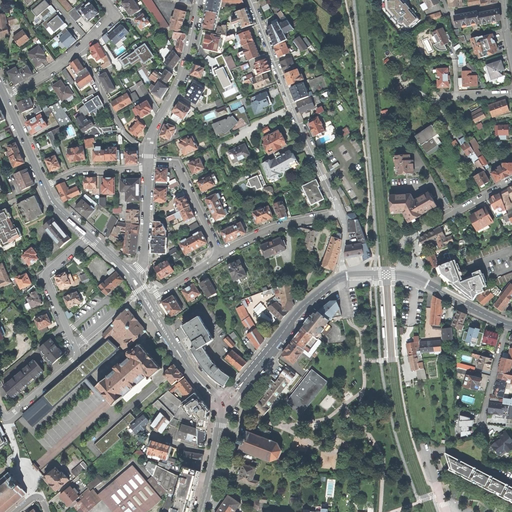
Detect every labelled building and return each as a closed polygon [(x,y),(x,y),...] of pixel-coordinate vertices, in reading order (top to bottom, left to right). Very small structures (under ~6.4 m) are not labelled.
[(53,16),(44,23),(54,35),(68,24),(58,11),(57,11),(48,0),(41,0),(32,8),(42,20),(51,13),(53,16)] [(65,0),(57,0),(68,13),(73,9),(65,0)] [(133,0),(126,0),(122,3),(125,9),(129,14),(130,15),(131,16),(132,15),(140,10),(133,0)] [(162,30),(162,31),(169,27),(151,0),(142,0),(160,27),(162,30)] [(208,0),(208,2),(207,11),(219,14),(222,1),(221,0),(208,0)] [(385,0),(385,2),(386,9),(400,25),(403,26),(403,25),(407,29),(418,19),(411,10),(412,9),(406,2),(404,4),(400,0),(385,0)] [(423,12),(440,3),(437,0),(424,0),(425,2),(420,5),(423,12)] [(83,11),(90,20),(94,17),(99,13),(92,4),(92,5),(86,9),(85,10),(83,11)] [(78,21),(83,16),(75,8),(70,13),(78,21)] [(239,22),(242,29),(253,24),(250,17),(246,9),(236,13),(238,19),(231,22),(232,25),(239,22)] [(171,29),(181,32),(183,22),(186,12),(176,10),(174,17),(172,17),(171,21),(173,22),(171,29)] [(488,12),(481,13),(480,12),(477,12),(467,14),(456,16),(458,27),(479,23),(480,24),(499,20),(497,10),(488,12)] [(203,28),(215,30),(219,14),(207,11),(205,19),(203,28)] [(283,23),(280,25),(282,29),(284,32),(285,34),(294,29),(288,21),(281,11),(277,14),(282,20),(284,19),(285,21),(286,20),(286,21),(283,23)] [(429,23),(443,19),(441,12),(426,16),(429,23)] [(135,20),(141,29),(149,23),(143,14),(142,15),(141,16),(139,17),(138,18),(137,19),(135,20)] [(78,24),(82,28),(87,24),(83,19),(78,24)] [(270,35),(275,46),(285,41),(288,40),(285,34),(284,32),(279,35),(277,32),(282,29),(280,25),(277,19),(271,22),(273,25),(267,28),(270,35)] [(114,32),(121,40),(124,36),(128,33),(121,25),(118,28),(114,32)] [(0,37),(10,34),(8,26),(0,27),(0,37)] [(64,36),(69,43),(76,37),(82,32),(76,26),(64,36)] [(217,33),(227,35),(227,26),(223,26),(222,28),(218,27),(217,33)] [(442,28),(433,33),(438,43),(433,45),(434,46),(436,48),(438,49),(440,50),(442,51),(444,51),(447,50),(445,45),(447,44),(449,43),(447,40),(450,38),(448,35),(446,36),(442,28)] [(17,42),(20,46),(30,39),(24,30),(14,38),(17,42)] [(242,46),(243,46),(254,42),(252,36),(250,31),(236,36),(238,42),(241,41),(242,46)] [(116,44),(121,40),(114,32),(109,36),(108,36),(111,40),(116,44)] [(106,44),(111,40),(108,36),(109,36),(106,33),(101,37),(106,44)] [(160,35),(168,47),(171,45),(169,42),(163,33),(160,35)] [(179,52),(182,52),(184,43),(186,34),(175,33),(173,38),(174,38),(178,39),(177,48),(179,52)] [(208,43),(207,49),(217,51),(220,38),(217,38),(217,36),(212,35),(212,37),(206,35),(206,38),(205,43),(208,43)] [(300,49),(302,52),(308,49),(307,49),(302,40),(298,35),(293,39),(300,49)] [(478,37),(471,39),(473,45),(474,45),(478,59),(489,55),(489,54),(497,51),(496,47),(497,47),(496,45),(495,45),(494,44),(494,43),(495,43),(495,41),(493,40),(491,35),(484,37),(483,36),(479,37),(478,37)] [(305,38),(302,40),(307,49),(311,46),(305,38)] [(279,57),(289,53),(288,51),(290,51),(289,49),(288,50),(285,41),(275,46),(277,53),(279,57)] [(247,55),(249,60),(260,56),(257,48),(254,42),(243,46),(245,51),(242,52),(238,54),(239,58),(244,56),(247,55)] [(95,57),(97,61),(105,57),(105,55),(98,43),(90,48),(93,53),(95,57)] [(147,63),(157,57),(148,43),(131,54),(129,51),(118,58),(125,69),(143,57),(147,63)] [(29,54),(37,66),(42,63),(46,60),(43,56),(45,55),(39,46),(29,54)] [(106,54),(112,65),(117,62),(109,50),(105,53),(106,54)] [(164,63),(173,69),(176,64),(180,58),(174,51),(173,52),(164,63)] [(215,59),(217,64),(225,61),(224,58),(223,55),(215,59)] [(231,55),(224,58),(225,61),(230,71),(236,68),(231,55)] [(283,69),(285,74),(296,70),(291,58),(281,62),(283,69)] [(77,74),(84,69),(78,59),(74,62),(70,64),(77,74)] [(258,73),(259,75),(262,74),(271,71),(268,64),(266,59),(255,64),(257,69),(258,73)] [(477,71),(471,62),(466,65),(470,72),(477,71)] [(500,76),(499,72),(499,71),(500,71),(500,70),(500,69),(502,68),(500,62),(486,67),(490,79),(500,76)] [(193,70),(191,75),(201,78),(204,69),(200,68),(200,67),(194,65),(193,70)] [(19,71),(24,79),(29,77),(33,74),(28,66),(19,71)] [(12,78),(16,84),(24,79),(19,71),(18,68),(11,71),(12,73),(10,74),(12,78)] [(84,69),(77,74),(80,78),(75,81),(80,88),(86,84),(87,85),(90,83),(89,82),(93,79),(89,73),(86,68),(84,69)] [(290,85),(304,80),(302,75),(300,76),(298,69),(296,70),(285,74),(288,80),(290,85)] [(447,69),(437,69),(437,74),(435,74),(435,79),(438,79),(438,87),(443,87),(448,87),(448,80),(450,80),(450,76),(448,76),(447,69)] [(160,78),(166,83),(169,79),(172,75),(166,70),(162,75),(160,78)] [(471,77),(470,72),(463,72),(463,82),(460,82),(460,86),(472,85),(477,85),(476,76),(471,77)] [(104,85),(108,93),(115,90),(106,73),(99,76),(104,85)] [(253,80),(256,89),(270,83),(268,79),(267,75),(263,76),(262,74),(259,75),(256,76),(256,79),(253,80)] [(64,102),(65,104),(74,98),(72,95),(73,95),(68,87),(66,88),(61,81),(56,84),(53,86),(63,102),(64,102)] [(152,92),(159,97),(162,93),(164,94),(166,91),(168,88),(159,82),(152,92)] [(185,98),(196,104),(198,99),(201,101),(203,97),(201,95),(204,90),(194,83),(191,89),(190,88),(189,90),(187,92),(188,93),(185,98)] [(296,102),(309,97),(304,83),(291,88),(294,95),(296,102)] [(144,94),(148,92),(144,84),(139,87),(144,94)] [(404,103),(410,99),(403,90),(398,95),(404,103)] [(135,92),(129,95),(133,102),(139,99),(135,92)] [(252,103),(255,113),(263,110),(262,108),(269,105),(268,101),(266,97),(268,96),(266,92),(252,98),(254,102),(252,103)] [(82,100),(84,104),(95,97),(93,94),(82,100)] [(114,107),(116,111),(133,102),(129,95),(128,94),(120,98),(119,95),(114,97),(116,100),(111,103),(114,107)] [(84,104),(90,113),(98,108),(100,112),(105,109),(103,105),(104,105),(102,102),(101,99),(99,100),(97,96),(95,97),(84,104)] [(301,113),(314,108),(311,98),(297,104),(299,108),(301,113)] [(31,108),(30,106),(27,100),(18,104),(20,108),(22,113),(31,109),(31,108)] [(492,117),(509,111),(507,106),(505,100),(488,106),(492,117)] [(136,108),(141,118),(147,115),(151,113),(150,111),(152,110),(148,101),(136,108)] [(35,103),(38,108),(34,110),(37,115),(38,114),(43,111),(38,102),(35,103)] [(59,102),(49,107),(52,112),(60,127),(61,127),(72,121),(59,102)] [(173,113),(174,113),(182,118),(184,119),(190,109),(179,102),(176,107),(173,113)] [(84,105),(81,108),(85,115),(89,112),(84,105)] [(41,115),(42,118),(52,112),(49,107),(43,111),(38,114),(40,116),(41,115)] [(216,111),(218,116),(227,112),(225,107),(216,111)] [(475,123),(485,117),(481,109),(477,110),(479,113),(472,117),(475,123)] [(202,113),(203,120),(217,118),(216,111),(202,113)] [(170,118),(177,122),(179,119),(181,120),(182,118),(174,113),(170,118)] [(29,128),(32,132),(37,130),(38,131),(47,126),(42,118),(41,115),(40,116),(37,118),(34,119),(31,121),(27,124),(29,128)] [(75,119),(78,124),(82,121),(84,125),(86,123),(81,116),(75,119)] [(213,124),(217,135),(225,132),(226,134),(232,129),(239,122),(234,116),(232,116),(231,116),(230,116),(229,118),(229,119),(228,119),(227,118),(213,124)] [(319,137),(323,135),(322,133),(325,131),(322,125),(322,124),(321,122),(319,117),(313,120),(314,122),(309,124),(313,131),(315,136),(318,135),(319,137)] [(78,124),(84,132),(94,125),(92,123),(91,120),(86,123),(84,125),(82,121),(78,124)] [(129,130),(136,136),(141,131),(144,127),(137,121),(129,130)] [(163,130),(160,136),(165,138),(166,140),(167,140),(169,140),(169,139),(170,140),(172,135),(174,135),(176,130),(174,129),(175,127),(169,124),(168,126),(165,125),(163,130)] [(415,137),(429,156),(435,152),(440,148),(438,145),(441,143),(438,138),(440,137),(432,125),(415,137)] [(499,139),(506,139),(506,135),(509,135),(509,131),(508,125),(498,126),(499,135),(499,139)] [(60,127),(52,131),(55,138),(64,134),(61,127),(60,127)] [(346,135),(351,132),(348,127),(343,130),(346,135)] [(445,133),(451,142),(455,140),(449,130),(445,133)] [(48,132),(54,148),(58,147),(55,138),(52,131),(48,132)] [(268,152),(269,154),(273,152),(278,149),(286,145),(282,138),(278,131),(270,136),(269,135),(264,138),(266,142),(267,144),(265,145),(265,146),(266,148),(268,152)] [(182,150),(185,155),(198,149),(192,137),(189,139),(188,137),(182,140),(183,142),(179,143),(182,150)] [(474,139),(468,142),(474,152),(475,154),(477,153),(479,152),(478,149),(479,148),(474,139)] [(468,142),(461,146),(467,156),(474,152),(468,142)] [(10,151),(12,156),(21,153),(19,148),(16,143),(8,147),(10,151)] [(229,152),(234,162),(250,155),(245,144),(236,148),(229,152)] [(286,145),(278,149),(281,155),(290,151),(287,145),(286,145)] [(70,158),(71,162),(76,161),(76,162),(77,163),(80,162),(80,161),(83,160),(86,160),(84,147),(68,150),(69,154),(67,154),(68,158),(70,158)] [(106,150),(106,161),(112,161),(117,161),(117,148),(113,148),(113,150),(109,150),(106,150)] [(273,152),(275,155),(277,154),(278,157),(276,158),(268,162),(268,161),(262,164),(268,178),(270,177),(271,181),(282,176),(283,171),(296,164),(294,161),(296,161),(293,156),(290,151),(281,155),(278,149),(273,152)] [(100,161),(106,161),(106,150),(102,150),(98,150),(96,150),(94,150),(94,161),(100,161)] [(126,160),(127,164),(132,164),(138,164),(138,157),(138,151),(131,151),(129,151),(126,151),(126,156),(125,156),(125,160),(126,160)] [(256,162),(259,170),(265,183),(271,181),(270,177),(268,178),(262,164),(268,161),(268,162),(276,158),(275,155),(273,152),(269,154),(256,162)] [(478,154),(477,153),(475,154),(485,169),(489,167),(482,156),(484,155),(481,152),(478,154)] [(13,165),(14,168),(25,163),(23,158),(21,153),(12,156),(10,157),(13,164),(13,165)] [(45,158),(51,172),(52,171),(53,172),(55,172),(56,171),(56,170),(58,169),(61,168),(55,154),(45,158)] [(486,171),(485,169),(475,154),(470,157),(474,164),(475,163),(481,173),(474,177),(480,187),(481,186),(482,187),(485,186),(484,185),(487,183),(489,182),(484,172),(486,171)] [(408,174),(414,173),(413,160),(410,160),(410,155),(395,156),(396,175),(408,174)] [(196,173),(196,175),(203,172),(202,170),(204,169),(200,159),(189,164),(191,169),(194,174),(196,173)] [(498,169),(491,173),(496,184),(508,177),(511,174),(511,163),(502,163),(502,167),(501,167),(500,167),(497,168),(498,169)] [(156,175),(156,181),(167,182),(168,173),(168,169),(156,168),(156,175)] [(15,175),(22,191),(35,185),(31,176),(28,169),(15,175)] [(258,191),(263,188),(262,186),(266,184),(265,183),(259,170),(251,173),(252,177),(252,178),(252,179),(251,179),(249,180),(247,186),(252,189),(256,187),(258,191)] [(200,187),(202,192),(215,186),(212,180),(211,176),(207,178),(206,177),(202,179),(202,180),(198,182),(200,187)] [(85,178),(85,189),(96,189),(96,178),(90,178),(85,178)] [(114,194),(115,194),(115,178),(110,178),(104,178),(104,184),(102,184),(102,193),(104,192),(104,194),(111,194),(114,194)] [(127,192),(127,195),(129,195),(129,199),(132,199),(132,197),(134,197),(139,197),(139,189),(139,181),(121,181),(122,192),(127,192)] [(303,187),(312,204),(318,201),(323,199),(317,187),(318,186),(316,181),(308,184),(304,186),(303,187)] [(58,188),(60,193),(65,191),(64,189),(67,188),(65,185),(58,188)] [(511,186),(511,187),(500,193),(507,211),(509,210),(508,209),(511,207),(511,204),(511,203),(511,204),(508,198),(507,195),(510,193),(511,197),(511,186)] [(264,189),(266,195),(273,195),(273,189),(272,188),(270,187),(264,189)] [(64,201),(72,197),(69,192),(70,191),(68,188),(67,188),(64,189),(65,191),(60,193),(62,197),(64,201)] [(69,192),(72,197),(80,194),(77,188),(70,191),(69,192)] [(163,201),(166,202),(167,190),(167,188),(156,188),(155,194),(155,201),(159,201),(163,201)] [(412,221),(413,222),(416,220),(416,219),(423,215),(422,215),(424,213),(426,213),(426,214),(430,212),(429,211),(437,206),(429,192),(414,201),(411,194),(390,196),(390,198),(389,198),(389,202),(391,202),(392,214),(402,213),(404,216),(405,216),(409,223),(412,221)] [(507,211),(500,193),(495,196),(489,199),(495,210),(502,205),(505,210),(501,212),(502,216),(508,214),(507,211)] [(210,207),(211,210),(221,205),(219,199),(221,198),(219,194),(217,195),(206,199),(207,200),(206,201),(207,204),(209,204),(210,207)] [(84,197),(95,205),(97,203),(86,195),(84,197)] [(20,209),(27,223),(39,218),(38,216),(44,214),(41,208),(42,208),(41,205),(40,202),(38,203),(35,196),(17,205),(19,209),(20,209)] [(175,208),(177,213),(180,211),(190,207),(188,201),(186,197),(181,199),(180,197),(175,200),(178,207),(175,208)] [(80,211),(84,215),(90,207),(83,200),(76,208),(80,211)] [(276,209),(279,220),(284,219),(288,218),(286,211),(285,206),(284,207),(283,202),(274,204),(275,210),(276,209)] [(216,219),(216,220),(226,215),(229,213),(226,209),(224,210),(221,205),(211,210),(212,213),(214,215),(213,216),(213,217),(214,219),(216,219)] [(84,215),(87,218),(94,210),(90,207),(84,215)] [(190,207),(180,211),(182,215),(185,221),(195,217),(192,211),(190,207)] [(253,213),(258,224),(264,221),(264,222),(265,222),(267,221),(267,220),(273,218),(269,207),(253,213)] [(490,227),(488,224),(493,222),(486,207),(483,209),(476,213),(477,216),(471,219),(477,231),(478,230),(478,232),(478,233),(479,233),(490,227)] [(4,241),(5,245),(15,240),(14,239),(22,236),(18,227),(15,229),(12,223),(10,217),(12,217),(10,212),(8,213),(6,208),(0,210),(0,236),(2,242),(4,241)] [(127,223),(128,223),(139,225),(139,218),(139,210),(127,210),(127,223)] [(108,228),(109,229),(113,231),(113,230),(115,227),(118,220),(114,216),(108,228)] [(227,220),(230,226),(236,223),(233,217),(227,220)] [(43,227),(61,248),(71,239),(62,229),(53,218),(43,227)] [(349,232),(356,232),(357,232),(357,231),(362,230),(360,224),(359,220),(357,220),(348,220),(349,232)] [(125,234),(126,230),(127,223),(118,222),(117,227),(117,229),(119,230),(121,230),(121,233),(125,234)] [(190,226),(192,230),(199,226),(197,222),(190,226)] [(427,234),(419,237),(422,242),(424,247),(437,240),(440,247),(438,248),(437,246),(431,249),(432,252),(449,245),(448,245),(454,243),(451,236),(454,233),(457,232),(453,225),(450,227),(447,222),(444,224),(427,234)] [(127,230),(127,234),(137,235),(138,230),(139,225),(128,223),(128,224),(127,230)] [(241,223),(231,228),(236,238),(241,236),(246,233),(241,223)] [(154,230),(153,236),(165,236),(165,232),(167,231),(163,224),(161,225),(154,225),(154,230)] [(172,227),(175,233),(180,231),(177,225),(172,227)] [(226,242),(227,243),(236,238),(231,228),(222,232),(223,235),(224,238),(224,239),(225,242),(226,242)] [(305,249),(309,249),(312,250),(315,231),(308,229),(307,234),(305,249)] [(359,242),(360,244),(362,244),(367,243),(362,230),(357,231),(357,232),(356,232),(359,242)] [(335,231),(333,237),(341,240),(342,233),(335,231)] [(195,236),(191,238),(197,249),(202,246),(204,247),(206,245),(206,244),(207,243),(204,237),(202,232),(199,234),(199,233),(194,235),(195,236)] [(125,252),(135,254),(136,244),(137,235),(127,234),(125,252)] [(153,252),(165,253),(166,236),(165,236),(153,236),(153,244),(153,252)] [(265,254),(266,258),(272,255),(272,256),(280,253),(280,252),(286,250),(284,246),(287,245),(285,240),(282,241),(281,237),(271,241),(261,245),(263,249),(260,250),(263,255),(265,254)] [(333,237),(323,266),(328,268),(334,270),(338,257),(340,252),(341,240),(333,237)] [(180,244),(186,254),(187,254),(189,255),(191,253),(191,252),(194,250),(197,249),(191,238),(187,240),(186,239),(182,242),(183,243),(180,244)] [(509,239),(462,258),(464,264),(511,245),(509,239)] [(367,260),(372,257),(367,243),(362,244),(364,255),(362,255),(363,262),(367,260)] [(353,256),(362,255),(364,255),(362,244),(360,244),(346,246),(345,256),(346,257),(353,256)] [(28,262),(30,265),(35,262),(39,259),(36,255),(37,254),(33,248),(26,253),(27,253),(23,256),(28,262)] [(466,249),(451,254),(453,261),(455,260),(468,255),(466,249)] [(434,254),(427,257),(429,262),(431,268),(445,263),(451,261),(450,258),(447,259),(448,260),(444,261),(443,257),(437,260),(434,254)] [(74,259),(79,265),(83,262),(78,256),(74,259)] [(160,275),(162,279),(174,271),(167,260),(155,268),(156,269),(158,272),(160,275)] [(228,266),(235,281),(247,276),(240,260),(233,263),(228,266)] [(453,261),(437,267),(439,271),(441,275),(443,274),(444,278),(447,277),(448,281),(450,280),(452,284),(454,283),(463,279),(455,260),(453,261)] [(0,280),(0,285),(1,288),(12,283),(3,262),(0,263),(0,275),(2,280),(0,280)] [(107,273),(110,277),(117,271),(113,268),(107,273)] [(474,275),(463,279),(454,283),(456,287),(458,286),(460,290),(462,289),(462,291),(463,293),(466,292),(467,296),(468,295),(471,299),(474,300),(475,298),(476,297),(478,294),(481,293),(484,291),(483,287),(487,286),(481,270),(473,273),(474,275)] [(99,287),(106,296),(124,280),(120,275),(117,271),(110,277),(99,287)] [(511,279),(511,271),(492,281),(494,287),(496,286),(511,279)] [(59,285),(61,289),(71,284),(74,282),(72,278),(69,279),(66,272),(55,277),(57,281),(59,285)] [(16,278),(21,289),(32,284),(30,280),(29,278),(27,274),(21,277),(20,276),(16,278)] [(80,276),(83,285),(93,281),(86,274),(80,276)] [(200,283),(208,298),(213,295),(212,293),(215,292),(212,286),(213,286),(209,278),(204,281),(200,283)] [(182,291),(189,301),(200,294),(194,284),(188,288),(182,291)] [(282,308),(288,313),(291,309),(295,305),(291,299),(293,298),(291,284),(279,286),(280,290),(281,295),(283,304),(282,305),(284,307),(282,308)] [(30,294),(31,293),(37,291),(35,285),(28,290),(30,294)] [(511,297),(511,287),(508,285),(499,296),(501,297),(508,303),(511,297)] [(494,287),(484,291),(481,293),(478,294),(476,297),(480,302),(483,305),(494,295),(491,293),(493,292),(497,296),(501,291),(496,286),(494,287)] [(276,293),(276,296),(281,295),(280,290),(275,290),(274,288),(272,289),(273,294),(276,293)] [(29,302),(32,308),(42,303),(40,297),(37,291),(31,293),(32,296),(27,298),(29,302)] [(73,306),(74,309),(80,307),(78,304),(82,302),(77,291),(64,297),(67,303),(69,308),(73,306)] [(266,305),(268,308),(276,302),(282,308),(284,307),(282,305),(283,304),(281,295),(276,296),(276,297),(267,303),(268,304),(266,305)] [(163,305),(171,318),(183,311),(173,296),(171,297),(161,303),(163,305)] [(434,325),(440,326),(441,300),(433,296),(432,302),(430,325),(434,325)] [(502,311),(508,303),(501,297),(495,305),(499,309),(502,311)] [(319,312),(322,314),(324,315),(330,320),(333,317),(342,315),(339,307),(336,301),(330,301),(319,312)] [(268,308),(281,321),(288,313),(282,308),(276,302),(268,308)] [(259,315),(268,308),(264,303),(255,309),(259,315)] [(242,320),(246,326),(253,322),(249,314),(244,305),(237,309),(240,316),(243,320),(242,320)] [(112,336),(128,354),(132,350),(129,346),(147,331),(144,329),(127,308),(103,335),(105,338),(106,339),(107,340),(112,336)] [(458,311),(452,325),(462,330),(464,325),(463,325),(467,314),(461,312),(458,311)] [(309,321),(303,327),(314,335),(316,337),(320,331),(326,336),(331,328),(326,324),(330,320),(324,315),(322,314),(319,312),(316,315),(314,314),(309,321)] [(35,319),(40,329),(46,326),(52,324),(49,319),(47,314),(43,316),(43,315),(39,316),(40,317),(35,319)] [(197,346),(199,350),(203,347),(215,340),(200,316),(184,326),(186,329),(190,335),(197,346)] [(244,330),(248,335),(257,329),(253,322),(246,326),(244,330)] [(485,325),(480,324),(477,334),(483,335),(485,325)] [(6,338),(8,340),(18,331),(14,327),(7,332),(9,335),(6,338)] [(299,333),(293,340),(305,350),(312,355),(322,342),(319,339),(311,350),(307,347),(306,347),(306,345),(314,335),(303,327),(299,333)] [(443,340),(453,339),(451,328),(447,328),(442,329),(442,331),(440,332),(441,335),(443,334),(443,340)] [(248,335),(258,349),(261,344),(264,340),(257,329),(248,335)] [(493,332),(487,331),(484,341),(496,345),(499,334),(493,332)] [(94,348),(105,338),(103,335),(100,332),(89,342),(94,348)] [(407,344),(409,356),(417,354),(416,347),(420,346),(420,344),(419,336),(414,336),(415,342),(411,343),(407,344)] [(225,340),(232,348),(235,345),(228,337),(225,340)] [(119,349),(109,339),(23,414),(33,425),(86,378),(89,376),(119,349)] [(39,348),(53,364),(58,359),(64,354),(51,339),(39,348)] [(282,354),(294,364),(305,350),(293,340),(288,347),(282,354)] [(420,344),(421,355),(448,353),(447,342),(420,344)] [(114,406),(114,405),(124,397),(127,401),(137,393),(139,393),(142,390),(142,389),(152,380),(150,378),(162,368),(140,344),(133,350),(132,350),(128,354),(131,357),(122,365),(121,365),(119,364),(116,367),(116,369),(117,369),(97,386),(97,387),(114,406)] [(212,361),(203,347),(199,350),(197,346),(192,349),(198,359),(203,368),(209,374),(212,377),(214,378),(225,387),(231,377),(226,374),(219,368),(212,361)] [(226,359),(240,371),(243,367),(247,363),(233,350),(226,359)] [(412,371),(423,368),(422,362),(419,363),(418,358),(422,357),(421,355),(421,353),(417,354),(409,356),(410,361),(412,371)] [(492,358),(488,357),(478,354),(473,353),(472,355),(475,356),(474,357),(480,358),(478,368),(489,370),(491,363),(492,358)] [(511,370),(510,370),(511,364),(511,358),(509,358),(508,358),(502,357),(500,365),(498,372),(500,372),(511,374),(511,370)] [(3,387),(13,398),(20,393),(36,379),(44,372),(34,360),(3,387)] [(474,371),(475,367),(457,362),(457,367),(473,371),(474,371)] [(173,385),(178,381),(179,381),(184,377),(179,370),(174,365),(164,374),(163,374),(163,375),(163,376),(163,377),(164,377),(165,377),(166,377),(173,385)] [(471,376),(473,371),(457,367),(457,372),(467,375),(471,376)] [(270,408),(269,407),(288,383),(290,384),(296,376),(286,368),(280,376),(281,377),(276,383),(272,380),(267,386),(262,392),(266,395),(261,401),(260,400),(254,408),(264,416),(270,408)] [(511,374),(500,372),(498,378),(507,380),(508,378),(510,379),(511,379),(511,383),(511,374)] [(479,384),(480,385),(480,382),(481,379),(471,376),(467,375),(464,386),(478,390),(479,384)] [(86,378),(123,422),(126,419),(114,405),(114,406),(97,387),(97,386),(89,376),(86,378)] [(505,388),(507,380),(498,378),(497,383),(496,386),(505,388)] [(185,397),(188,395),(194,390),(189,384),(185,379),(176,385),(178,387),(185,397)] [(307,380),(288,404),(300,413),(319,389),(307,380)] [(502,396),(505,388),(496,386),(495,391),(494,394),(502,396)] [(182,404),(186,400),(171,388),(164,395),(179,408),(182,404)] [(199,420),(198,429),(206,432),(209,411),(202,402),(196,393),(190,397),(186,400),(182,404),(191,417),(194,415),(197,419),(198,418),(199,420)] [(173,418),(174,417),(158,400),(153,404),(161,413),(170,422),(173,418)] [(511,404),(504,404),(504,405),(490,403),(489,408),(488,412),(507,414),(507,418),(511,418),(511,404)] [(477,425),(477,412),(461,412),(461,426),(464,426),(464,430),(462,431),(462,435),(473,435),(473,426),(477,425)] [(162,433),(170,422),(161,413),(152,426),(155,428),(159,430),(162,433)] [(131,427),(136,433),(141,428),(144,426),(149,422),(144,416),(131,427)] [(114,430),(117,434),(118,435),(121,433),(130,424),(126,419),(123,422),(114,430)] [(190,441),(198,443),(197,429),(182,425),(178,438),(182,439),(182,438),(190,441)] [(240,450),(271,461),(279,458),(282,450),(278,443),(272,441),(273,440),(272,439),(271,440),(268,439),(271,431),(259,426),(258,429),(261,431),(259,436),(247,431),(248,430),(247,429),(244,436),(242,435),(241,434),(240,435),(241,436),(239,441),(238,442),(238,443),(239,443),(241,444),(239,450),(240,451),(240,450)] [(198,445),(205,446),(205,439),(206,432),(198,429),(197,429),(198,443),(198,445)] [(499,436),(501,439),(499,441),(496,443),(496,442),(495,442),(493,442),(492,444),(490,446),(493,450),(495,449),(499,455),(506,450),(507,448),(509,451),(511,448),(511,441),(511,440),(511,439),(506,431),(499,436)] [(113,437),(118,442),(122,439),(118,435),(117,434),(113,437)] [(161,458),(168,460),(172,447),(161,443),(152,441),(148,454),(150,454),(155,456),(154,458),(161,460),(161,458)] [(136,455),(140,460),(146,456),(141,451),(136,455)] [(193,462),(192,468),(199,470),(201,471),(202,463),(204,455),(185,452),(184,461),(193,462)] [(511,486),(510,485),(508,484),(507,483),(506,484),(494,477),(494,476),(492,476),(491,475),(478,469),(478,468),(476,467),(475,467),(462,460),(460,459),(458,458),(458,459),(445,452),(450,467),(449,469),(511,501),(511,486)] [(77,477),(82,472),(88,467),(84,462),(72,472),(77,477)] [(148,470),(153,476),(157,466),(152,463),(148,470)] [(238,481),(258,486),(259,481),(253,480),(256,468),(243,464),(241,470),(240,469),(239,472),(239,475),(240,475),(238,481)] [(103,499),(113,511),(119,507),(131,497),(148,482),(147,481),(133,465),(98,495),(103,499)] [(88,467),(82,472),(84,475),(91,469),(89,466),(88,467)] [(168,494),(177,496),(182,476),(175,474),(168,471),(165,470),(158,466),(157,466),(153,476),(166,491),(168,494)] [(182,476),(177,496),(191,500),(195,486),(199,470),(192,468),(185,466),(182,476)] [(51,484),(57,491),(70,480),(62,472),(61,473),(56,468),(54,471),(51,467),(45,472),(48,476),(45,478),(51,484)] [(0,511),(3,511),(27,493),(20,485),(16,479),(15,480),(9,472),(4,476),(5,476),(0,480),(0,511)] [(87,486),(89,489),(91,491),(94,489),(107,477),(102,472),(87,486)] [(160,497),(166,491),(153,476),(147,481),(148,482),(131,497),(143,511),(147,511),(152,509),(157,504),(162,499),(160,497)] [(69,506),(70,505),(76,500),(79,497),(77,494),(79,492),(75,488),(73,490),(70,487),(60,495),(65,500),(69,506)] [(88,494),(97,504),(103,499),(98,495),(94,489),(91,491),(88,494)] [(74,506),(78,511),(88,511),(96,505),(87,494),(86,495),(81,499),(78,502),(74,506)] [(234,511),(241,503),(229,495),(221,506),(217,511),(234,511)] [(172,511),(187,511),(188,511),(191,500),(177,496),(173,508),(172,508),(171,511),(172,511)] [(113,511),(143,511),(131,497),(119,507),(113,511)] [(259,510),(259,508),(259,502),(260,502),(254,500),(251,506),(259,510)]
